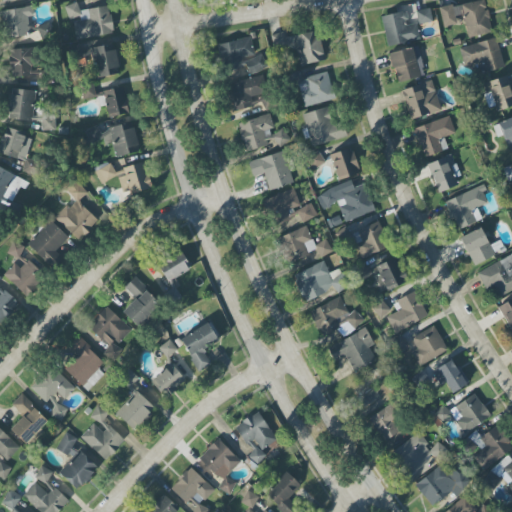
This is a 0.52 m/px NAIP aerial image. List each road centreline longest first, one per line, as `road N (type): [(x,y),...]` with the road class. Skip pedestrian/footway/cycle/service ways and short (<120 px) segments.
road 1 (secondary): [(391,511),(293,358),(224,198),(174,0)]
road 2 (secondary): [(141,0),(193,208),(261,372),(352,511)]
road 3 (residential): [(345,0),(408,205),(469,326),(511,388)]
road 4 (residential): [(0,374),(129,239),(224,198)]
road 5 (residential): [(102,511),(211,404),(293,358)]
road 6 (residential): [(148,33),(333,0)]
